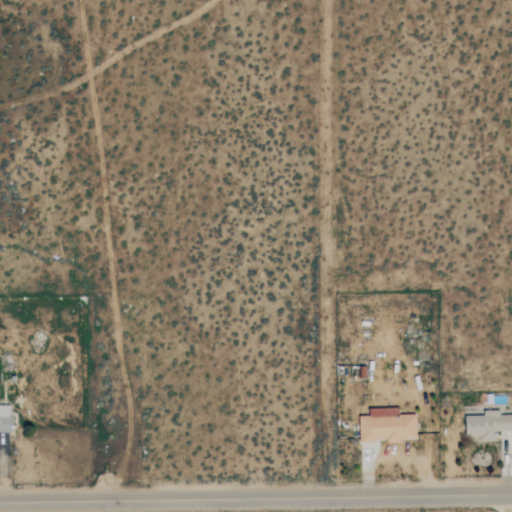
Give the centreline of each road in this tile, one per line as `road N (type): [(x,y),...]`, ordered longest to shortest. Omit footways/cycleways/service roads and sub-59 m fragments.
road 1 (residential): [(0,503),(511,495)]
road 2 (track): [(325,0),(322,498)]
road 3 (track): [(213,0),(0,110)]
